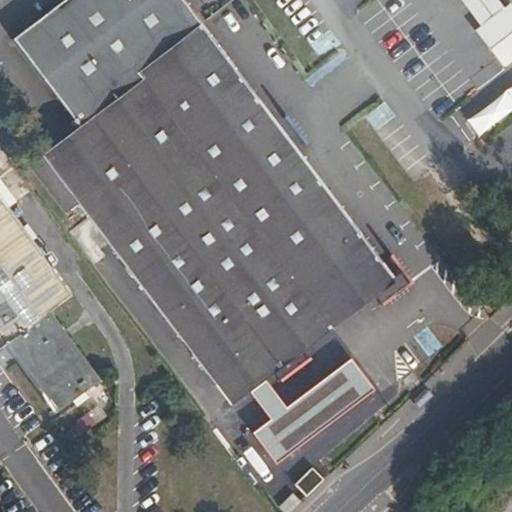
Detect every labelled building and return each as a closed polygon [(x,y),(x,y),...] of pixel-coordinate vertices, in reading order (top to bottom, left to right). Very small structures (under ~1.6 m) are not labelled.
[(72,121),(199,25),(180,0),(62,0),(10,40),(72,121)] [(459,0),(478,25),(502,7),(496,0),(459,0)] [(473,28),(502,65),(511,57),(511,7),(508,2),(502,7),(478,25),(473,28)] [(78,205),(230,406),(395,281),(199,25),(72,121),(77,128),(28,165),(67,214),(78,205)] [(0,348),(7,343),(20,360),(21,359),(59,411),(73,401),(76,405),(82,401),(78,396),(99,381),(48,313),(70,297),(0,201),(0,348)] [(379,252),(400,283),(409,276),(389,246),(379,252)] [(294,484),(306,497),(324,480),(312,468),(294,484)] [(279,506),(283,511),(288,511),(300,500),(292,493),(279,506)]
